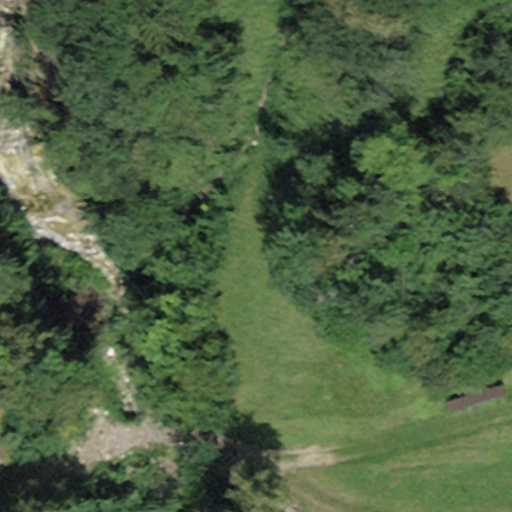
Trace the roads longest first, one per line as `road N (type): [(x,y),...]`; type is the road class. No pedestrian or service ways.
road 1 (track): [(362,511),(322,502),(253,463),(354,455),(511,406)]
road 2 (track): [(11,511),(71,456),(168,423),(253,463)]
